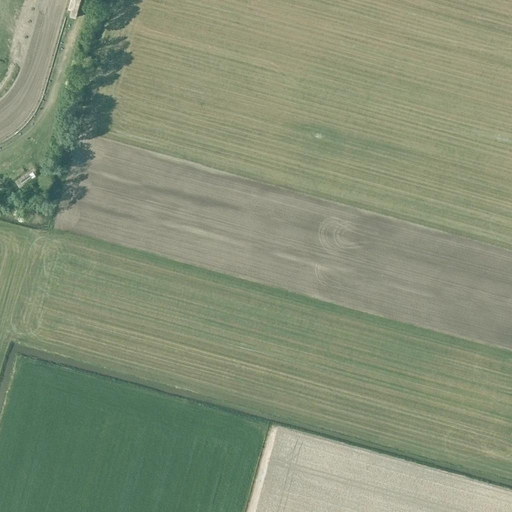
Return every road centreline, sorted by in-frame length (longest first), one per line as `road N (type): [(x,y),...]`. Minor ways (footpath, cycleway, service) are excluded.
road 1 (track): [(379,439),(511,473)]
road 2 (track): [(55,0),(27,89),(0,121)]
